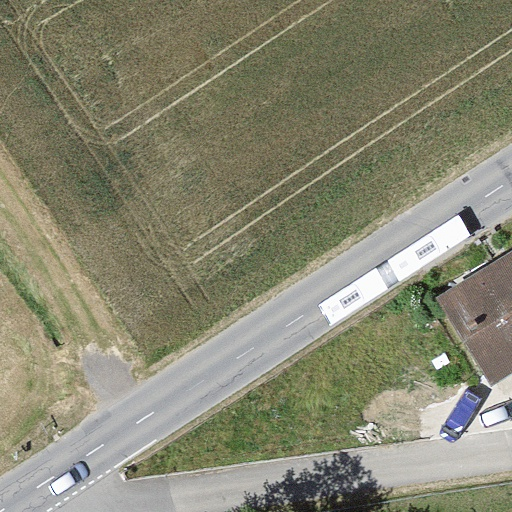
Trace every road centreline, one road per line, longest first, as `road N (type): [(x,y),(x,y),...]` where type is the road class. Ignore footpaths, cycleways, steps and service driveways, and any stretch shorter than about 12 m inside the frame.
road 1 (tertiary): [(12,504),(511,180)]
road 2 (residential): [(83,511),(511,454)]
